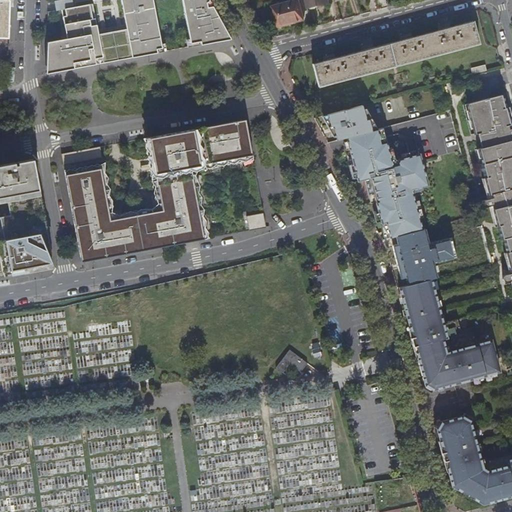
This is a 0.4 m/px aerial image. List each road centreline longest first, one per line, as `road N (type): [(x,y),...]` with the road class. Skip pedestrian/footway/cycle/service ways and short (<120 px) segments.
road 1 (residential): [(438,511),(367,257),(345,215)]
road 2 (residential): [(345,215),(241,250),(67,283)]
road 3 (residential): [(40,143),(279,96)]
road 4 (residential): [(257,56),(467,0)]
road 5 (unknown): [(252,246),(223,141),(204,140),(188,152),(195,204)]
road 6 (residential): [(30,0),(28,75),(40,143)]
road 7 (residential): [(40,143),(67,283)]
road 8 (residential): [(345,215),(279,96)]
